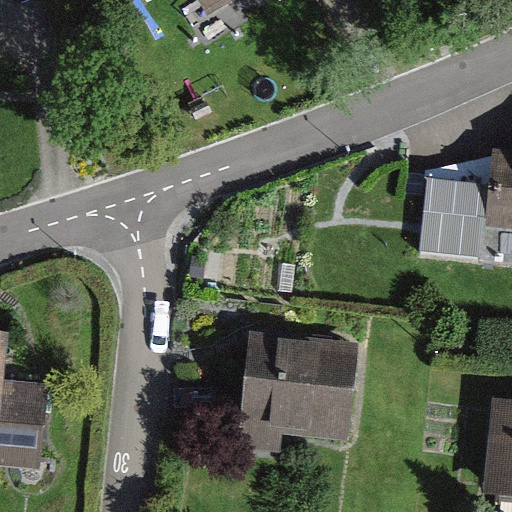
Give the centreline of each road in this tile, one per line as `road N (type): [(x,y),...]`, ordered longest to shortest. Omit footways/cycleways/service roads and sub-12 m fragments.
road 1 (residential): [(164,194),(412,102),(511,54)]
road 2 (residential): [(128,511),(164,194)]
road 3 (residential): [(0,243),(164,194)]
